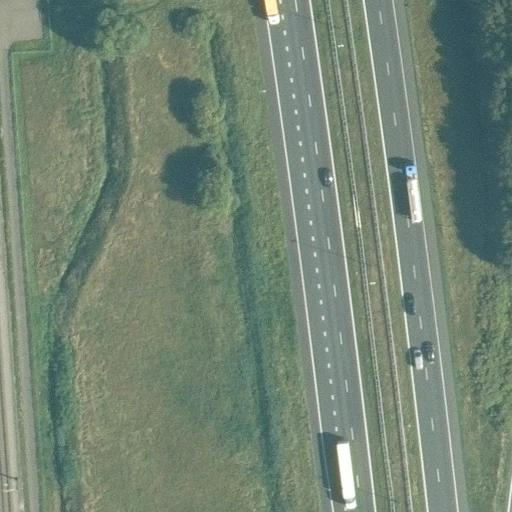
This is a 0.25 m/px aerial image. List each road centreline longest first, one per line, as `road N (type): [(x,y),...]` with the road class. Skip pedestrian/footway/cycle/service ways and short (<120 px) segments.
road 1 (motorway): [(443,511),(375,0)]
road 2 (motorway): [(294,0),(361,511)]
